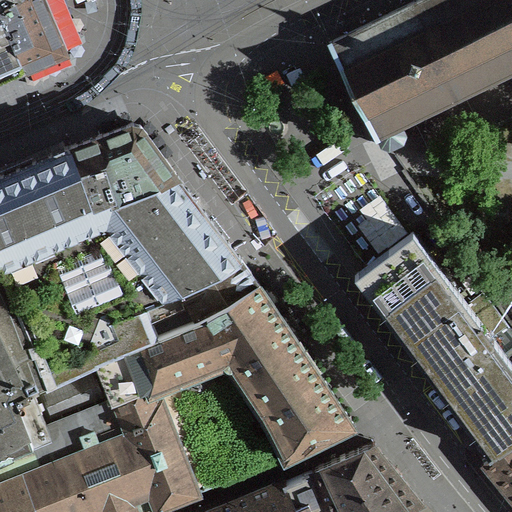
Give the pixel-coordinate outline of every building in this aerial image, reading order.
[(6,0),(0,4),(25,65),(66,48),(45,0),(6,0)] [(511,0),(414,0),(329,41),(348,80),(376,136),(378,135),(382,144),(389,147),(403,141),(406,133),(401,124),(511,70),(511,0)] [(0,75),(25,65),(0,4),(0,75)] [(93,205),(177,174),(140,123),(132,121),(71,144),(93,205)] [(147,299),(241,257),(177,174),(93,205),(71,144),(41,156),(0,173),(0,270),(47,380),(158,332),(147,299)] [(467,302),(413,229),(355,273),(490,453),(511,439),(511,361),(492,335),(507,324),(509,326),(509,325),(482,288),(481,289),(482,291),(467,302)] [(147,299),(158,332),(258,280),(241,257),(147,299)] [(47,380),(0,270),(0,455),(14,449),(35,441),(23,409),(18,394),(31,388),(47,380)] [(219,362),(225,360),(225,361),(227,363),(228,364),(230,364),(271,424),(286,455),(353,422),(318,370),(319,369),(300,341),(299,342),(258,280),(158,332),(47,380),(31,388),(37,402),(23,409),(35,441),(14,449),(15,453),(0,458),(0,511),(142,511),(200,490),(163,394),(158,396),(155,388),(178,379),(182,385),(188,389),(196,390),(203,389),(209,385),(213,379),(214,372),(212,365),(219,362)] [(511,439),(490,453),(482,458),(497,477),(511,494),(511,439)] [(329,511),(407,511),(423,505),(399,475),(374,445),(313,470),(313,471),(285,483),(285,482),(211,511),(327,511),(330,511),(329,511)]
